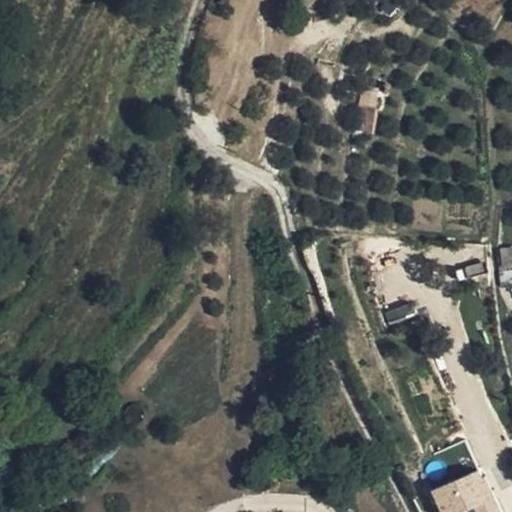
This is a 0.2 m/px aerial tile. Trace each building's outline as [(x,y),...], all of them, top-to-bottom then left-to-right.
[(361,107),(356,129),(370,132),(375,110),(361,107)] [(511,224),(504,224),(502,237),(502,253),(511,252),(511,224)] [(480,262),(455,268),(458,278),(483,273),(480,262)] [(411,303),(384,310),(387,324),(415,316),(411,303)] [(436,451),(425,457),(432,470),(444,465),(436,451)] [(425,471),(421,464),(403,471),(405,479),(425,471)] [(444,511),(461,511),(478,505),(481,511),(501,511),(502,511),(487,476),(476,481),(472,473),(433,488),(444,511)]
